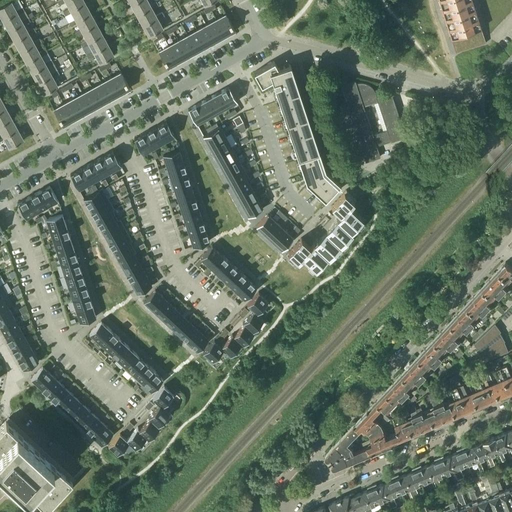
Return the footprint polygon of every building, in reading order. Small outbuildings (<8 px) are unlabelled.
[(64,13),(84,2),(83,0),(62,0),(58,2),(60,5),(66,1),(70,8),(63,11),(64,13)] [(136,0),(131,3),(137,14),(157,2),(156,1),(150,5),(147,0),(136,0)] [(438,0),(441,8),(457,3),(455,0),(438,0)] [(467,0),(457,3),(460,13),(475,8),(471,0),(467,0)] [(0,6),(0,14),(3,19),(23,8),(22,6),(16,10),(11,1),(0,6)] [(70,23),(90,12),(84,2),(64,13),(66,15),(72,12),(76,19),(69,22),(70,23)] [(157,2),(137,14),(142,24),(163,13),(162,11),(156,15),(152,9),(158,5),(157,2)] [(460,13),(457,3),(441,8),(444,18),(460,13)] [(3,19),(8,30),(29,19),(28,17),(21,20),(18,14),(24,10),(23,8),(3,19)] [(478,18),(475,8),(460,13),(463,23),(478,18)] [(76,34),(96,23),(90,12),(70,23),(72,26),(78,23),(81,29),(75,32),(76,34)] [(163,13),(142,24),(149,36),(163,28),(158,19),(164,16),(163,13)] [(234,30),(225,13),(215,19),(224,35),(234,30)] [(444,18),(447,28),(463,23),(460,13),(444,18)] [(478,18),(463,23),(466,32),(481,28),(478,18)] [(8,30),(14,40),(35,29),(34,28),(27,31),(24,24),(30,21),(29,19),(8,30)] [(224,35),(215,19),(206,24),(215,40),(224,35)] [(82,44),(102,33),(96,23),(76,34),(77,37),(83,33),(87,40),(81,43),(82,44)] [(466,32),(463,23),(447,28),(450,37),(466,32)] [(215,40),(206,24),(196,29),(206,45),(215,40)] [(481,28),(466,32),(450,37),(453,44),(454,44),(456,52),(486,43),(481,28)] [(14,40),(20,51),(40,40),(40,38),(33,42),(30,35),(36,31),(35,29),(14,40)] [(206,45),(196,29),(187,34),(196,51),(206,45)] [(87,55),(108,44),(102,33),(82,44),(83,47),(89,44),(93,50),(87,53),(87,55)] [(196,51),(187,34),(178,39),(187,56),(196,51)] [(187,56),(178,39),(168,45),(177,61),(187,56)] [(20,51),(26,61),(46,50),(40,40),(20,51)] [(95,54),(99,62),(114,55),(108,44),(87,55),(89,58),(95,54)] [(177,61),(168,45),(158,50),(167,67),(177,61)] [(26,61),(32,72),(52,61),(51,59),(45,63),(41,56),(47,52),(46,50),(26,61)] [(274,60),(254,72),(261,85),(272,79),(275,87),(306,182),(325,200),(338,186),(340,184),(336,180),(325,170),(296,82),(295,80),(294,77),(293,73),(292,71),(291,68),(291,66),(290,64),(288,64),(285,65),(283,66),(279,67),(278,68),(274,60)] [(32,72),(38,83),(58,71),(52,61),(32,72)] [(58,71),(38,83),(43,93),(57,86),(53,77),(59,73),(58,71)] [(120,71),(110,77),(119,93),(129,88),(120,71)] [(110,77),(101,82),(110,98),(119,93),(110,77)] [(376,96),(375,92),(374,91),(374,89),(373,88),(372,87),(371,86),(370,85),(369,84),(368,84),(366,83),(365,83),(364,82),(362,82),(361,82),(359,82),(358,82),(356,82),(356,83),(355,80),(340,85),(365,161),(380,156),(376,146),(405,136),(391,92),(376,96)] [(101,82),(91,87),(101,104),(110,98),(101,82)] [(229,86),(218,91),(227,106),(237,101),(229,86)] [(101,104),(91,87),(82,92),(91,109),(101,104)] [(218,91),(208,97),(217,112),(227,106),(218,91)] [(91,109),(82,92),(73,97),(82,114),(91,109)] [(73,97),(63,103),(72,119),(82,114),(73,97)] [(208,97),(198,102),(207,117),(217,112),(208,97)] [(198,102),(188,108),(196,123),(207,117),(198,102)] [(72,119),(63,103),(53,108),(62,125),(72,119)] [(0,123),(11,118),(5,107),(0,109),(0,123)] [(0,137),(17,128),(11,118),(0,123),(0,130),(2,134),(0,135),(0,137)] [(156,126),(164,141),(175,135),(167,120),(156,126)] [(210,131),(203,134),(209,145),(226,135),(220,125),(217,127),(213,129),(210,131)] [(145,132),(154,147),(164,141),(156,126),(145,132)] [(23,139),(17,128),(0,137),(0,140),(4,138),(9,147),(23,139)] [(134,138),(143,153),(154,147),(145,132),(134,138)] [(226,135),(209,145),(214,155),(231,145),(226,135)] [(231,145),(214,155),(220,165),(237,155),(231,145)] [(183,161),(179,148),(163,153),(167,166),(183,161)] [(102,156),(111,171),(121,165),(113,150),(102,156)] [(237,155),(220,165),(225,175),(242,165),(237,155)] [(100,177),(111,171),(102,156),(92,162),(100,177)] [(187,172),(183,161),(167,166),(171,177),(187,172)] [(81,168),(90,183),(100,177),(92,162),(81,168)] [(242,165),(225,175),(231,185),(246,176),(248,175),(242,165)] [(70,174),(79,189),(90,183),(81,168),(70,174)] [(191,183),(187,172),(171,177),(175,188),(191,183)] [(246,176),(231,185),(236,195),(251,186),(246,176)] [(175,188),(178,200),(195,195),(191,183),(175,188)] [(49,185),(38,191),(47,207),(58,200),(49,185)] [(251,186),(236,195),(242,205),(257,196),(251,186)] [(102,187),(83,198),(89,208),(108,197),(102,187)] [(301,237),(286,254),(296,263),(302,256),(315,268),(327,256),(329,257),(352,231),(351,230),(363,217),(350,205),(356,198),(346,189),(331,205),(340,214),(333,221),(335,223),(319,240),(317,239),(310,246),(301,237)] [(38,191),(28,197),(36,212),(47,207),(38,191)] [(178,200),(182,211),(198,206),(195,195),(178,200)] [(257,196),(242,205),(248,215),(263,207),(257,196)] [(28,197),(17,203),(25,218),(36,212),(28,197)] [(108,197),(89,208),(95,219),(112,209),(112,210),(114,209),(108,197)] [(186,223),(202,217),(198,206),(182,211),(186,223)] [(112,209),(95,219),(101,229),(118,220),(118,219),(112,210),(112,209)] [(267,212),(255,225),(264,233),(276,220),(267,212)] [(50,230),(66,224),(62,213),(46,218),(50,230)] [(190,234),(206,229),(202,217),(186,223),(190,234)] [(118,220),(101,229),(107,240),(126,229),(120,218),(118,219),(118,220)] [(276,220),(264,233),(272,241),(284,228),(276,220)] [(70,236),(66,224),(50,230),(53,241),(70,236)] [(284,228),(272,241),(281,249),(293,237),(284,228)] [(126,229),(107,240),(113,250),(130,241),(132,240),(126,229)] [(190,234),(193,245),(210,240),(206,229),(190,234)] [(73,247),(70,236),(53,241),(57,253),(73,247)] [(130,241),(113,250),(119,261),(134,252),(134,253),(136,252),(130,241)] [(200,257),(210,266),(221,253),(212,245),(200,257)] [(77,259),(73,247),(57,253),(61,264),(77,259)] [(134,252),(119,261),(125,272),(140,263),(134,253),(134,252)] [(210,266),(218,274),(230,261),(221,253),(210,266)] [(77,259),(61,264),(65,276),(81,270),(77,259)] [(218,274),(227,282),(239,270),(230,261),(218,274)] [(511,266),(506,261),(498,269),(510,280),(511,277),(511,266)] [(140,263),(125,272),(131,282),(146,274),(140,263)] [(505,285),(510,280),(498,269),(497,269),(496,270),(497,270),(490,277),(507,293),(510,290),(507,287),(505,285)] [(85,282),(81,270),(65,276),(68,287),(85,282)] [(227,282),(236,290),(248,278),(239,270),(227,282)] [(146,274),(131,282),(136,293),(151,284),(146,274)] [(489,279),(483,285),(495,296),(498,293),(500,295),(503,292),(506,294),(507,293),(490,277),(488,279),(489,279)] [(245,299),(257,286),(248,278),(236,290),(245,299)] [(85,282),(68,287),(72,299),(89,293),(85,282)] [(489,303),(495,296),(483,285),(482,286),(482,285),(480,287),(481,287),(475,294),(490,307),(491,309),(493,307),(489,303)] [(164,297),(155,288),(143,301),(152,309),(164,297)] [(254,310),(257,312),(268,300),(259,291),(248,303),(254,310)] [(92,305),(89,293),(72,299),(76,310),(92,305)] [(491,309),(490,307),(475,294),(474,294),(473,295),(473,296),(468,302),(480,313),(483,310),(485,312),(487,309),(489,311),(491,309)] [(0,312),(13,305),(7,295),(0,298),(0,312)] [(164,297),(152,309),(161,317),(173,305),(164,297)] [(474,319),(480,313),(468,302),(466,303),(465,304),(465,305),(460,310),(475,323),(476,322),(474,319)] [(13,305),(0,312),(0,326),(15,318),(9,308),(13,306),(13,305)] [(24,305),(19,308),(22,314),(27,311),(28,311),(24,305)] [(96,316),(92,305),(76,310),(80,321),(96,316)] [(182,313),(173,305),(161,317),(170,326),(182,313)] [(244,323),(252,330),(264,318),(257,312),(254,310),(243,322),(244,323)] [(468,330),(475,323),(460,310),(458,312),(458,311),(457,313),(453,318),(465,329),(466,327),(468,330)] [(182,313),(170,326),(172,327),(179,334),(191,321),(182,313)] [(0,327),(5,337),(20,328),(15,318),(0,326),(0,327)] [(457,337),(465,329),(453,318),(450,320),(449,321),(449,322),(445,326),(462,342),(462,341),(457,337)] [(101,320),(89,333),(98,341),(110,328),(101,320)] [(199,329),(191,321),(179,334),(187,342),(199,329)] [(233,335),(241,343),(243,344),(254,332),(252,330),(244,323),(233,335)] [(495,323),(474,343),(478,348),(500,332),(501,331),(495,323)] [(441,330),(438,334),(449,345),(450,345),(452,347),(455,344),(458,346),(462,342),(445,326),(442,329),(441,330)] [(11,347),(26,339),(20,328),(5,337),(11,347)] [(110,328),(98,341),(107,349),(118,337),(110,328)] [(199,329),(187,342),(197,351),(208,338),(199,329)] [(478,348),(477,349),(480,355),(481,355),(505,341),(500,332),(478,348)] [(222,347),(223,348),(230,354),(241,343),(233,335),(231,334),(221,345),(222,347)] [(442,354),(449,345),(438,334),(435,338),(434,337),(433,339),(430,343),(442,354)] [(118,337),(107,349),(115,357),(127,345),(118,337)] [(17,358),(32,349),(26,339),(11,347),(17,358)] [(202,352),(211,360),(223,348),(222,347),(221,345),(214,339),(202,352)] [(480,355),(479,356),(482,362),(509,351),(505,341),(481,355),(480,355)] [(441,354),(442,354),(430,343),(427,346),(426,346),(425,347),(425,348),(423,351),(437,364),(444,357),(441,354)] [(127,345),(115,357),(124,365),(136,353),(127,345)] [(38,360),(32,349),(17,358),(23,369),(38,360)] [(435,366),(437,364),(423,351),(419,355),(418,355),(417,356),(417,357),(415,359),(427,370),(433,364),(435,366)] [(132,376),(145,361),(136,353),(124,365),(123,367),(132,376)] [(425,372),(427,370),(415,359),(407,367),(422,380),(427,374),(425,372)] [(145,361),(132,376),(141,384),(142,382),(154,370),(145,361)] [(447,370),(452,365),(449,361),(444,367),(447,370)] [(40,386),(51,374),(42,365),(30,378),(40,386)] [(500,368),(501,371),(511,393),(511,392),(511,373),(510,374),(507,365),(500,368)] [(419,382),(422,380),(407,367),(400,375),(411,386),(417,380),(419,382)] [(442,375),(447,370),(444,367),(439,372),(442,375)] [(468,370),(472,378),(479,375),(476,367),(468,370)] [(501,397),(511,393),(501,371),(500,368),(495,370),(498,379),(493,381),(501,397)] [(154,370),(142,382),(151,391),(163,378),(154,370)] [(40,386),(48,395),(60,382),(51,374),(40,386)] [(479,377),(480,380),(490,402),(501,397),(493,381),(489,383),(485,374),(479,377)] [(409,389),(411,386),(400,375),(392,383),(406,396),(411,391),(409,389)] [(490,402),(480,380),(479,377),(473,380),(476,388),(472,390),(479,407),(490,402)] [(433,379),(428,384),(432,388),(437,383),(433,379)] [(69,390),(60,382),(48,395),(57,403),(69,390)] [(392,383),(385,391),(396,402),(401,397),(404,399),(406,396),(392,383)] [(457,386),(458,389),(468,411),(479,407),(472,390),(467,392),(463,383),(457,386)] [(164,385),(152,397),(159,403),(162,406),(162,405),(173,394),(169,389),(164,385)] [(457,416),(468,411),(458,389),(457,386),(451,389),(454,397),(450,399),(457,416)] [(434,391),(440,405),(447,420),(457,416),(450,399),(445,401),(440,389),(434,391)] [(78,398),(69,390),(57,403),(66,411),(78,398)] [(388,411),(396,402),(385,391),(375,403),(382,410),(384,407),(388,411)] [(428,409),(430,412),(435,425),(447,420),(440,405),(434,391),(429,393),(434,406),(428,409)] [(414,401),(418,397),(413,392),(409,397),(414,401)] [(75,419),(86,407),(78,398),(66,411),(75,419)] [(159,403),(148,415),(149,417),(149,416),(157,424),(158,424),(169,412),(162,405),(162,406),(159,403)] [(392,419),(382,410),(375,403),(362,416),(376,430),(382,426),(392,419)] [(85,468),(18,406),(0,424),(0,466),(46,509),(85,468)] [(83,427),(95,415),(86,407),(75,419),(83,427)] [(425,430),(435,425),(430,412),(428,409),(417,413),(425,430)] [(407,417),(408,421),(414,434),(425,430),(417,413),(407,417)] [(83,427),(92,436),(104,423),(95,415),(83,427)] [(139,428),(138,428),(146,436),(148,437),(159,425),(158,424),(157,424),(149,416),(149,417),(139,428)] [(357,433),(358,434),(361,430),(362,431),(363,429),(362,428),(364,427),(371,433),(376,430),(362,416),(349,430),(355,436),(357,433)] [(395,422),(399,433),(402,440),(406,439),(405,438),(414,434),(408,421),(407,417),(395,422)] [(113,432),(104,423),(92,436),(101,444),(113,432)] [(126,438),(126,439),(129,441),(135,447),(146,436),(138,428),(139,428),(137,426),(126,438)] [(384,448),(402,440),(399,433),(387,438),(382,426),(376,430),(384,448)] [(349,430),(328,453),(327,454),(327,455),(327,456),(327,457),(327,458),(328,458),(329,459),(330,459),(331,459),(332,459),(333,459),(335,457),(344,451),(352,446),(353,446),(350,443),(349,444),(348,444),(358,434),(357,433),(355,436),(349,430)] [(384,448),(376,430),(371,433),(370,434),(371,438),(362,441),(365,447),(363,448),(366,455),(368,455),(384,448)] [(129,441),(126,439),(126,438),(120,432),(108,445),(117,453),(129,441)] [(502,450),(509,447),(504,432),(492,437),(498,452),(499,452),(503,461),(506,460),(502,450)] [(491,455),(498,452),(492,437),(481,442),(487,457),(491,466),(494,465),(491,455)] [(479,460),(487,457),(481,442),(469,447),(475,462),(476,461),(480,471),(483,470),(479,460)] [(467,448),(466,445),(457,449),(458,452),(457,452),(464,467),(475,462),(469,447),(467,448)] [(349,462),(362,457),(366,455),(363,448),(355,452),(352,446),(344,451),(349,462)] [(344,451),(335,457),(336,459),(334,460),(334,461),(333,461),(333,462),(333,463),(333,464),(333,465),(333,466),(334,466),(334,467),(335,467),(336,467),(337,467),(338,467),(349,462),(344,451)] [(461,468),(464,467),(457,452),(446,457),(452,471),(454,471),(458,480),(465,477),(461,468)] [(441,476),(452,471),(446,457),(445,457),(444,455),(435,459),(436,461),(435,461),(441,476)] [(438,477),(441,476),(435,461),(423,466),(430,481),(432,480),(436,490),(442,487),(438,477)] [(418,486),(430,481),(423,466),(422,467),(421,464),(412,468),(413,470),(412,471),(418,486)] [(417,486),(418,486),(412,471),(400,476),(407,490),(410,489),(414,498),(421,496),(417,486)] [(488,495),(489,497),(495,511),(498,511),(507,509),(500,492),(492,472),(482,476),(488,495)] [(492,472),(500,492),(507,509),(511,507),(511,489),(511,488),(510,486),(503,488),(500,481),(497,482),(493,472),(492,472)] [(395,495),(407,490),(400,476),(399,474),(390,477),(391,480),(389,481),(395,495)] [(378,485),(384,500),(387,499),(392,508),(398,506),(394,496),(395,495),(389,481),(378,485)] [(368,489),(366,490),(372,505),(384,500),(378,485),(377,483),(368,487),(368,489)] [(457,511),(469,511),(467,505),(466,502),(459,483),(454,485),(459,501),(463,505),(456,507),(457,509),(457,511)] [(466,502),(467,505),(469,511),(482,511),(479,501),(476,495),(474,489),(470,490),(473,500),(466,502)] [(374,511),(371,505),(372,505),(366,490),(357,494),(356,492),(354,493),(361,510),(364,508),(365,511),(374,511)] [(354,493),(342,497),(348,511),(355,508),(356,511),(361,510),(354,493)] [(476,495),(479,501),(482,511),(495,511),(489,497),(488,495),(482,497),(480,494),(476,495)] [(334,511),(346,511),(348,511),(342,497),(330,502),(334,511)] [(265,511),(271,508),(263,498),(246,511),(265,511)]
